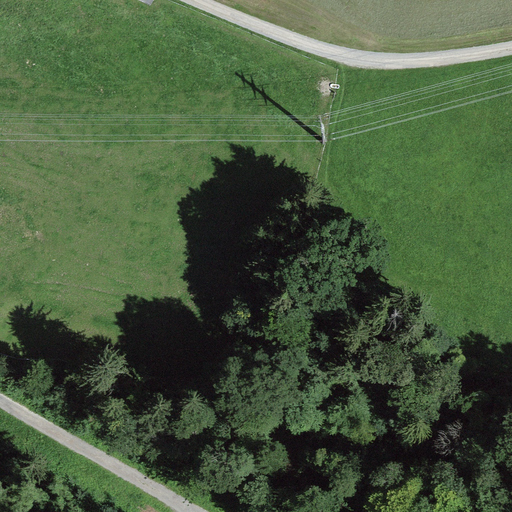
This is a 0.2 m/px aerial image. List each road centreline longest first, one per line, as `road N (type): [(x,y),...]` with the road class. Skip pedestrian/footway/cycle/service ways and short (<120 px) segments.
road 1 (track): [(194,0),(367,65),(511,49)]
road 2 (track): [(190,511),(0,400)]
